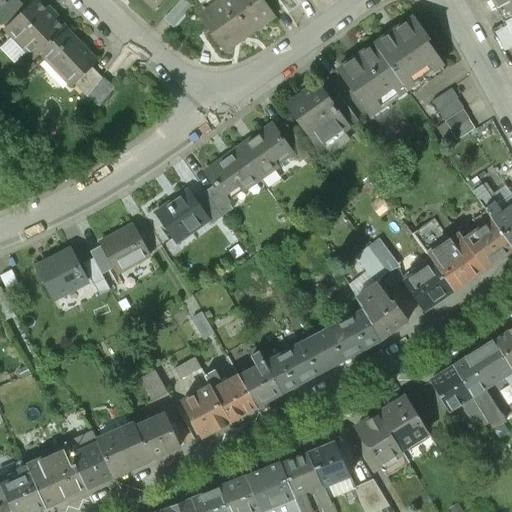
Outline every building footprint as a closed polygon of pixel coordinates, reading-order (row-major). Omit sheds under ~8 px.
[(10,0),(6,3),(0,7),(0,19),(7,26),(26,8),(17,0),(10,0)] [(7,26),(5,28),(13,36),(13,40),(22,49),(26,50),(35,59),(41,54),(66,30),(37,0),(34,0),(26,8),(7,26)] [(145,0),(154,9),(162,0),(145,0)] [(234,0),(227,0),(211,12),(213,14),(203,21),(223,50),(254,27),(234,0)] [(262,0),(234,0),(254,27),(257,31),(267,24),(265,20),(273,15),(262,0)] [(293,0),(279,0),(288,13),(298,6),(293,0)] [(511,18),(511,0),(494,0),(506,22),(511,18)] [(414,18),(374,45),(406,89),(442,64),(426,41),(428,39),(414,18)] [(511,19),(507,23),(508,26),(495,33),(505,51),(511,46),(511,19)] [(96,62),(66,30),(41,54),(73,85),(74,84),(92,67),(96,62)] [(374,45),(337,71),(368,115),(406,89),(374,45)] [(92,67),(74,84),(87,96),(102,77),(92,67)] [(102,77),(87,96),(86,97),(99,107),(114,87),(102,77)] [(357,120),(329,81),(320,88),(347,127),(357,120)] [(320,88),(317,84),(287,105),(318,148),(347,127),(320,88)] [(451,88),(431,102),(439,112),(437,112),(444,122),(445,121),(463,109),(464,108),(457,98),(459,97),(451,88)] [(463,109),(445,121),(452,130),(450,131),(457,140),(474,127),(468,118),(470,117),(463,109)] [(271,125),(238,148),(259,179),(293,155),(271,125)] [(259,179),(238,148),(205,172),(226,202),(259,179)] [(502,213),(479,181),(475,184),(478,188),(472,192),(486,211),(492,220),(502,213)] [(199,205),(188,189),(154,213),(172,239),(187,228),(191,234),(208,222),(210,221),(199,205)] [(222,218),(208,198),(199,205),(210,221),(208,222),(210,226),(222,218)] [(511,205),(502,213),(492,220),(511,247),(511,205)] [(511,247),(492,220),(486,211),(473,221),(478,229),(471,235),(466,229),(459,234),(484,270),(511,250),(511,247)] [(459,234),(450,240),(434,218),(412,234),(432,261),(453,291),(454,291),(484,270),(459,234)] [(134,225),(100,244),(102,247),(114,268),(117,274),(150,255),(134,225)] [(396,263),(378,240),(368,247),(386,271),(396,263)] [(102,247),(91,253),(102,274),(114,268),(102,247)] [(386,271),(368,247),(355,257),(372,281),(386,271)] [(70,251),(37,267),(54,301),(86,285),(70,251)] [(432,261),(403,282),(423,312),(453,291),(432,261)] [(390,302),(376,284),(356,298),(362,310),(379,342),(406,321),(392,301),(390,302)] [(362,310),(264,362),(282,394),(379,342),(362,310)] [(213,334),(201,313),(190,319),(202,340),(213,334)] [(511,327),(495,340),(511,368),(511,327)] [(511,368),(495,340),(454,366),(473,397),(511,372),(511,368)] [(264,362),(258,351),(250,355),(256,366),(238,376),(255,408),(282,394),(264,362)] [(195,358),(174,370),(180,380),(200,369),(195,358)] [(454,366),(430,381),(449,412),(461,404),(473,397),(454,366)] [(238,376),(223,384),(215,370),(204,375),(210,387),(230,422),(255,408),(238,376)] [(155,371),(140,379),(151,401),(167,393),(164,388),(164,387),(155,371)] [(176,395),(170,385),(164,387),(164,388),(167,393),(170,398),(176,395)] [(210,387),(182,403),(202,436),(230,422),(210,387)] [(429,411),(417,390),(406,397),(419,417),(429,411)] [(419,417),(406,397),(378,414),(400,450),(427,432),(419,417)] [(488,423),(473,397),(461,404),(477,430),(488,423)] [(180,447),(165,414),(136,427),(150,460),(180,447)] [(378,414),(356,428),(385,477),(408,463),(400,450),(378,414)] [(134,423),(96,440),(97,443),(112,477),(150,460),(136,427),(134,423)] [(334,440),(308,453),(322,486),(349,474),(334,440)] [(66,442),(54,447),(56,453),(27,466),(30,473),(45,507),(86,488),(71,455),(66,442)] [(97,443),(71,455),(86,488),(112,477),(97,443)] [(308,453),(280,464),(293,496),(303,492),(313,488),(321,508),(330,504),(322,486),(308,453)] [(280,464),(247,477),(261,510),(274,504),(284,500),(289,511),(299,511),(293,496),(280,464)] [(33,511),(45,507),(30,473),(1,486),(12,511),(33,511)] [(247,477),(217,488),(224,505),(227,504),(231,511),(261,511),(261,510),(247,477)] [(372,479),(353,487),(364,511),(371,511),(388,505),(372,479)] [(12,511),(1,486),(0,486),(0,511),(12,511)] [(217,488),(191,499),(196,511),(231,511),(227,504),(224,505),(217,488)] [(310,511),(311,511),(303,492),(293,496),(299,511),(310,511)] [(196,511),(191,499),(162,511),(161,511),(196,511)]
